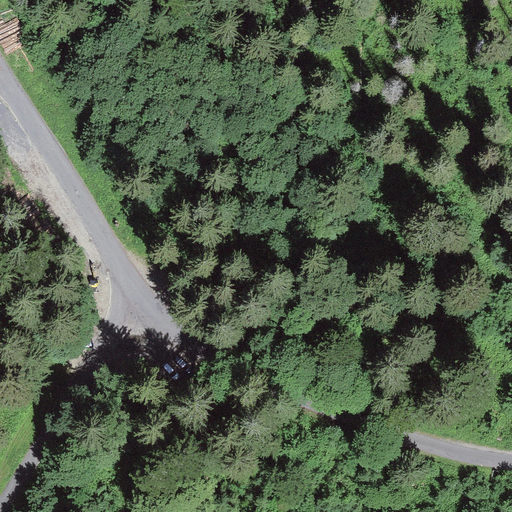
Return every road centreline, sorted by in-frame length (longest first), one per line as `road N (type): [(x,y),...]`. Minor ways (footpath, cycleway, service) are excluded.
road 1 (unclassified): [(136,290),(169,329),(231,368),(397,434),(511,462)]
road 2 (unclassified): [(0,509),(136,290)]
road 3 (unclassified): [(0,74),(136,290)]
